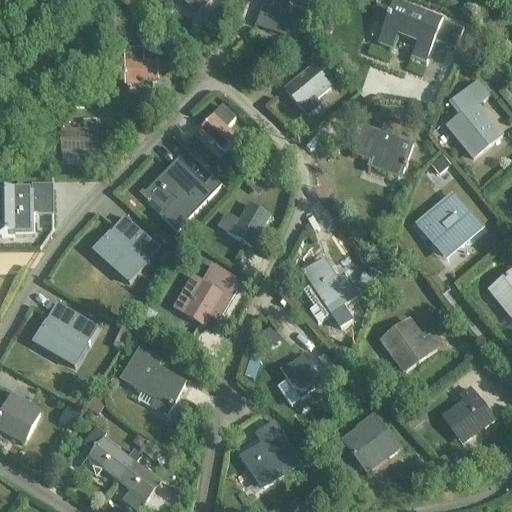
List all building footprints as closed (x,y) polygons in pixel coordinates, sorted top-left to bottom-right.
[(181,0),(197,16),(213,1),(211,0),(181,0)] [(268,0),(260,24),(285,33),(289,21),(302,26),(310,5),(295,0),(268,0)] [(380,0),(377,0),(376,5),(392,11),(394,5),(380,0)] [(474,0),(457,0),(465,9),(474,0)] [(392,11),(378,46),(391,51),(390,55),(391,56),(398,38),(418,46),(411,63),(412,64),(414,60),(427,65),(435,44),(448,49),(457,53),(464,32),(456,29),(413,12),(413,11),(404,8),(404,9),(394,5),(392,11)] [(131,26),(121,36),(129,43),(139,33),(131,26)] [(485,44),(481,34),(469,40),(473,49),(485,44)] [(298,65),(317,49),(309,39),(289,55),(298,65)] [(123,62),(123,53),(114,52),(114,62),(123,62)] [(144,85),(159,85),(159,66),(144,66),(144,53),(126,53),(126,88),(144,88),(144,85)] [(322,109),(317,103),(332,90),(315,70),(286,94),(308,120),(322,109)] [(502,139),(478,110),(490,101),(488,98),(491,95),(482,84),(479,87),(477,85),(449,107),(460,122),(449,132),(474,162),(502,139)] [(511,90),(509,88),(499,96),(511,113),(511,90)] [(200,135),(212,148),(214,145),(225,156),(239,142),(227,131),(236,122),(224,110),(200,135)] [(417,113),(386,112),(385,124),(416,126),(417,113)] [(84,169),(83,158),(99,158),(98,135),(97,135),(97,123),(84,124),(84,136),(63,136),(63,169),(84,169)] [(356,142),(360,143),(354,159),(404,176),(414,148),(360,129),(356,142)] [(258,139),(249,150),(261,161),(270,150),(258,139)] [(439,179),(451,168),(443,159),(431,169),(439,179)] [(179,166),(159,187),(177,205),(164,218),(163,219),(162,218),(161,219),(177,234),(220,190),(213,183),(205,191),(203,189),(179,166)] [(259,200),(271,186),(257,174),(245,188),(259,200)] [(33,195),(0,195),(0,239),(35,239),(35,219),(54,218),(54,189),(33,189),(33,195)] [(454,208),(424,234),(447,261),(477,236),(454,208)] [(251,209),(233,239),(253,251),(270,220),(251,209)] [(147,268),(161,253),(125,221),(111,237),(110,236),(109,237),(110,238),(94,257),(95,257),(103,248),(123,266),(115,275),(129,288),(146,269),(147,270),(148,269),(147,268)] [(511,249),(502,257),(508,265),(511,261),(511,249)] [(325,264),(305,278),(310,285),(311,287),(322,303),(315,308),(309,312),(316,322),(329,313),(339,327),(350,320),(341,305),(355,295),(347,283),(341,288),(325,264)] [(213,269),(184,317),(205,330),(211,320),(219,324),(242,287),(213,269)] [(389,287),(400,282),(396,273),(385,279),(389,287)] [(357,288),(371,295),(378,282),(364,275),(357,288)] [(511,277),(491,295),(511,321),(511,277)] [(88,350),(99,332),(58,307),(47,325),(46,325),(46,326),(47,327),(34,348),(35,349),(41,338),(65,352),(58,362),(75,372),(88,350),(89,351),(89,350),(88,350)] [(149,311),(142,323),(149,328),(157,317),(149,311)] [(122,331),(129,335),(135,324),(120,317),(115,328),(122,332),(122,331)] [(142,325),(134,337),(144,343),(152,331),(142,325)] [(389,341),(405,363),(399,367),(406,377),(439,353),(432,343),(426,347),(410,325),(389,341)] [(297,341),(285,328),(278,335),(290,348),(297,341)] [(121,354),(129,335),(122,331),(122,332),(113,350),(121,354)] [(271,332),(257,343),(265,353),(279,342),(271,332)] [(185,387),(157,370),(161,364),(140,351),(123,379),(137,388),(135,391),(143,396),(145,393),(160,402),(154,412),(167,419),(175,409),(185,387)] [(304,362),(284,376),(302,402),(322,389),(304,362)] [(485,379),(477,369),(469,375),(478,386),(485,379)] [(394,383),(383,392),(396,409),(407,400),(394,383)] [(471,393),(461,400),(465,406),(444,421),(459,442),(480,427),(485,433),(495,426),(471,393)] [(87,412),(99,420),(106,408),(94,400),(87,412)] [(41,416),(28,409),(12,401),(0,422),(0,433),(11,439),(13,436),(27,443),(41,416)] [(68,409),(58,426),(70,433),(80,417),(68,409)] [(362,471),(384,455),(388,461),(400,453),(375,420),(360,431),(362,432),(344,446),(362,471)] [(264,491),(302,466),(275,426),(261,436),(265,441),(261,444),(264,448),(244,461),(264,491)] [(105,443),(108,440),(96,431),(83,448),(94,457),(83,471),(97,482),(104,473),(118,484),(139,458),(135,454),(128,462),(105,443)] [(151,462),(158,453),(150,447),(143,455),(151,462)] [(143,461),(139,458),(118,484),(134,497),(127,506),(135,511),(143,511),(162,488),(137,468),(143,461)]
